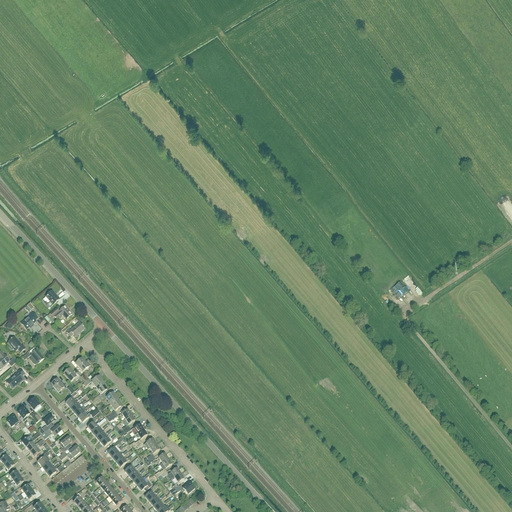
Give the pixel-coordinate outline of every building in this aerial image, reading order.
[(407,278),(402,281),(407,288),(411,285),(407,278)] [(53,306),(59,300),(52,292),(46,298),(53,306)] [(72,315),(65,307),(58,313),(56,310),(49,315),(52,319),(54,317),(57,321),(62,316),(66,321),(72,315)] [(26,331),(36,322),(35,321),(37,319),(32,313),(29,315),(30,316),(21,324),(26,331)] [(10,330),(15,326),(11,321),(6,326),(10,330)] [(78,335),(84,329),(80,324),(71,331),(69,329),(66,332),(70,337),(73,335),(75,338),(79,335),(78,335)] [(22,347),(14,338),(8,343),(16,352),(18,351),(20,354),(26,349),(23,346),(22,347)] [(38,365),(44,359),(37,351),(31,356),(32,358),(31,359),(31,362),(34,365),(36,365),(37,364),(38,365)] [(0,370),(8,364),(11,368),(17,363),(14,358),(13,359),(10,362),(4,355),(4,356),(1,352),(0,352),(0,370)] [(81,360),(75,365),(82,373),(90,366),(86,362),(84,363),(81,360)] [(18,385),(24,380),(21,377),(24,375),(20,370),(12,376),(13,377),(6,383),(11,389),(18,384),(18,385)] [(77,375),(75,374),(74,372),(72,373),(69,370),(63,375),(70,383),(73,381),(74,383),(79,379),(77,375)] [(96,389),(104,384),(99,377),(92,382),(96,389)] [(60,384),(57,380),(51,385),(58,394),(66,387),(62,382),(60,384)] [(104,384),(96,389),(100,396),(108,391),(104,384)] [(70,410),(76,404),(78,402),(82,399),(86,396),(84,394),(81,397),(77,400),(76,400),(74,402),(72,399),(65,405),(70,410)] [(110,406),(118,401),(113,394),(106,399),(110,406)] [(34,412),(40,406),(34,399),(28,405),(34,412)] [(99,400),(93,404),(97,408),(102,404),(99,400)] [(110,406),(115,412),(122,407),(118,401),(110,406)] [(79,407),(76,404),(70,410),(74,414),(80,409),(79,407)] [(78,419),(84,414),(87,412),(90,409),(93,406),(91,404),(89,406),(85,410),(82,412),(80,409),(74,414),(78,419)] [(23,421),(30,415),(24,408),(17,414),(23,421)] [(84,414),(78,419),(82,424),(89,419),(88,419),(91,417),(93,419),(99,413),(97,411),(94,414),(93,412),(89,415),(89,414),(86,417),(84,414)] [(123,417),(125,420),(131,416),(128,411),(119,416),(120,419),(123,417)] [(115,412),(105,419),(107,421),(117,415),(115,412)] [(32,414),(39,422),(41,420),(35,413),(32,414)] [(36,424),(39,422),(32,414),(30,416),(36,422),(35,423),(36,424)] [(117,415),(107,421),(109,423),(118,417),(117,415)] [(122,430),(124,432),(129,429),(128,426),(134,422),(131,416),(125,420),(125,421),(122,423),(124,427),(126,426),(126,427),(122,430)] [(15,427),(19,424),(18,423),(14,417),(7,423),(12,429),(15,427)] [(48,427),(54,422),(50,417),(43,423),(46,427),(43,430),(45,433),(50,429),(48,427)] [(91,434),(98,428),(104,423),(106,421),(104,420),(102,421),(102,422),(99,424),(96,426),(94,424),(96,422),(94,419),(88,424),(90,426),(87,429),(91,434)] [(25,428),(22,423),(19,425),(25,434),(24,435),(26,437),(27,436),(30,434),(29,433),(28,431),(26,428),(25,428)] [(42,436),(41,437),(44,441),(52,434),(55,437),(62,431),(58,426),(52,431),(50,429),(45,433),(42,436)] [(134,437),(143,431),(140,426),(132,431),(131,431),(134,437)] [(96,439),(102,433),(98,428),(91,434),(96,439)] [(124,432),(119,435),(121,438),(123,436),(124,437),(127,435),(126,434),(131,431),(129,429),(124,432)] [(143,431),(134,437),(135,439),(137,439),(138,440),(139,439),(140,439),(141,440),(147,436),(143,431)] [(100,444),(106,438),(102,433),(96,439),(100,444)] [(26,449),(32,443),(35,442),(38,438),(41,437),(39,434),(30,440),(28,438),(22,444),(26,449)] [(63,454),(64,453),(68,450),(66,448),(72,443),(68,438),(59,445),(62,449),(60,451),(63,454)] [(106,438),(100,444),(104,448),(110,443),(106,438)] [(121,438),(113,446),(115,448),(124,441),(121,438)] [(152,440),(144,446),(147,451),(150,450),(156,446),(152,440)] [(136,447),(142,443),(140,441),(135,444),(134,443),(129,447),(132,450),(136,447)] [(26,449),(30,454),(39,447),(37,444),(35,446),(32,443),(26,449)] [(45,444),(43,443),(39,447),(30,454),(34,459),(40,454),(38,450),(45,444)] [(159,451),(156,446),(150,450),(151,453),(149,454),(151,456),(147,459),(148,462),(154,458),(152,455),(159,451)] [(118,454),(124,449),(123,447),(119,450),(116,452),(114,449),(108,454),(112,459),(118,454)] [(66,457),(70,461),(80,453),(76,448),(69,453),(69,454),(66,457)] [(118,454),(112,459),(116,464),(122,459),(128,454),(127,452),(123,455),(120,457),(118,454)] [(38,463),(42,469),(48,463),(50,462),(47,458),(50,456),(47,453),(40,459),(39,462),(38,463)] [(58,458),(61,462),(67,457),(64,454),(63,454),(58,458)] [(122,459),(116,464),(120,469),(126,464),(133,459),(132,459),(136,456),(134,454),(133,454),(133,455),(131,457),(127,460),(127,459),(124,461),(122,459)] [(162,464),(168,460),(165,455),(158,459),(162,464)] [(0,461),(4,467),(11,461),(6,456),(0,461)] [(154,458),(148,462),(145,464),(147,468),(151,465),(150,464),(155,461),(154,458)] [(172,466),(168,460),(162,464),(159,466),(163,472),(172,466)] [(11,461),(4,467),(8,472),(15,466),(11,461)] [(46,473),(52,468),(48,463),(42,469),(46,473)] [(129,478),(135,473),(138,471),(141,467),(143,465),(141,463),(139,465),(139,466),(136,469),(136,468),(133,470),(131,467),(124,473),(129,478)] [(52,468),(46,473),(50,479),(56,473),(52,468)] [(174,479),(181,475),(177,469),(171,473),(174,479)] [(161,476),(166,473),(165,470),(160,474),(159,473),(155,476),(157,479),(161,477),(161,476)] [(13,482),(20,478),(16,472),(9,477),(13,482)] [(137,475),(135,473),(129,478),(134,484),(140,478),(137,475)] [(181,475),(174,479),(178,484),(184,480),(181,475)] [(24,483),(20,478),(13,482),(17,488),(24,483)] [(100,488),(106,483),(102,478),(96,483),(100,488)] [(138,489),(145,484),(140,478),(134,484),(138,489)] [(106,483),(100,488),(104,493),(110,488),(106,483)] [(145,484),(138,489),(141,493),(143,491),(145,493),(152,487),(148,483),(146,485),(145,484)] [(188,496),(195,490),(189,484),(182,490),(188,496)] [(25,496),(32,491),(28,486),(21,491),(25,496)] [(108,498),(114,493),(110,488),(104,493),(108,498)] [(32,491),(25,496),(29,501),(35,497),(32,491)] [(112,503),(118,498),(114,493),(108,498),(112,503)] [(149,503),(155,498),(151,493),(144,498),(149,503)] [(77,508),(83,503),(79,498),(73,503),(77,508)] [(116,508),(119,506),(122,503),(118,498),(112,503),(116,508)] [(155,498),(149,503),(153,508),(159,503),(155,498)] [(6,511),(10,510),(5,502),(4,502),(0,504),(0,511),(6,511)] [(80,511),(82,511),(87,508),(83,503),(77,508),(80,511)] [(156,511),(158,511),(163,508),(162,505),(159,503),(153,508),(156,511)]
